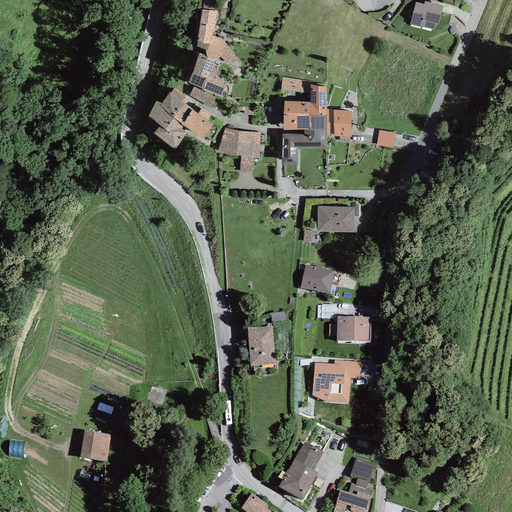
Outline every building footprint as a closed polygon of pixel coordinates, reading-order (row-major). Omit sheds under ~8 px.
[(203,0),(202,8),(214,10),(215,0),(203,0)] [(423,4),(415,2),(413,10),(408,9),(406,15),(412,16),(410,24),(433,30),(435,24),(438,24),(443,6),(424,1),(423,4)] [(202,9),(196,46),(205,50),(207,57),(217,60),(220,57),(226,63),(233,63),(238,59),(226,44),(220,38),(212,36),(216,21),(218,11),(202,9)] [(215,60),(199,54),(188,83),(194,85),(189,96),(210,107),(215,97),(219,99),(226,87),(219,77),(211,71),(215,60)] [(281,90),(310,93),(310,85),(313,85),(313,82),(282,77),(281,90)] [(283,130),(304,130),(310,130),(327,130),(327,116),(326,109),(326,87),(324,87),(316,86),(313,85),(310,85),(310,93),(310,102),(284,101),(283,130)] [(156,101),(148,116),(160,126),(153,133),(175,150),(186,132),(181,129),(184,125),(181,124),(192,110),(192,109),(182,102),(185,97),(174,89),(171,93),(169,92),(161,103),(156,101)] [(192,110),(181,124),(184,125),(203,139),(213,125),(208,121),(212,114),(201,108),(198,114),(192,110)] [(334,109),(326,109),(327,116),(327,130),(327,133),(334,134),(334,136),(351,137),(351,111),(334,110),(334,109)] [(224,128),(217,152),(236,156),(241,157),(240,172),(252,173),(253,158),(259,158),(260,133),(239,132),(224,128)] [(327,133),(327,130),(310,130),(304,130),(304,134),(282,134),(282,164),(297,164),(297,148),(327,148),(327,133)] [(396,133),(379,130),(376,145),(393,148),(396,133)] [(354,207),(317,207),(317,231),(354,232),(354,216),(354,207)] [(311,244),(312,230),(303,230),(302,243),(311,244)] [(315,267),(305,265),(300,288),(330,294),(335,271),(322,268),(315,267)] [(319,315),(335,316),(336,303),(320,302),(319,315)] [(270,313),(271,323),(286,321),(284,311),(270,313)] [(371,317),(337,316),(337,324),(337,337),(336,341),(370,342),(371,317)] [(337,337),(337,324),(329,324),(328,337),(337,337)] [(275,365),(272,327),(247,328),(250,366),(275,365)] [(335,365),(314,363),(312,396),(325,402),(348,403),(351,378),(361,379),(361,363),(334,360),(335,365)] [(370,375),(372,361),(364,360),(362,374),(370,375)] [(111,434),(84,430),(80,456),(106,460),(111,434)] [(304,441),(294,459),(313,470),(323,452),(304,441)] [(374,464),(356,458),(350,475),(358,477),(355,485),(355,486),(366,489),(366,488),(374,464)] [(302,500),(318,473),(313,470),(294,459),(279,486),(302,500)] [(348,493),(340,490),(332,511),(366,511),(371,496),(373,490),(366,488),(366,489),(355,486),(355,485),(351,483),(348,493)] [(251,493),(240,508),(246,511),(271,511),(265,507),(267,505),(251,493)]
